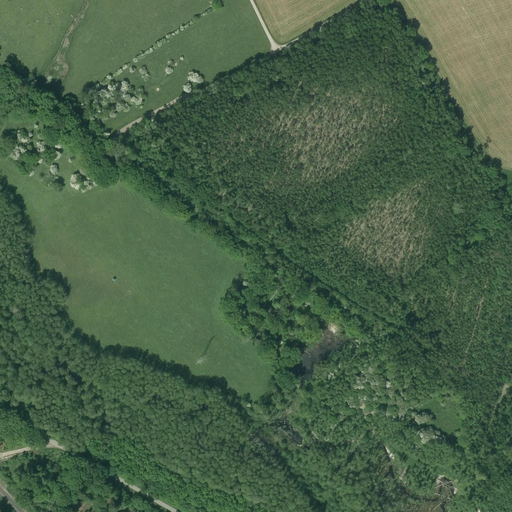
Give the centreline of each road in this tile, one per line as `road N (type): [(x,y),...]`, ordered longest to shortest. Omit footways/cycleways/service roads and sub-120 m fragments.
road 1 (track): [(110,139),(365,0)]
road 2 (unclassified): [(0,401),(81,461),(173,511)]
